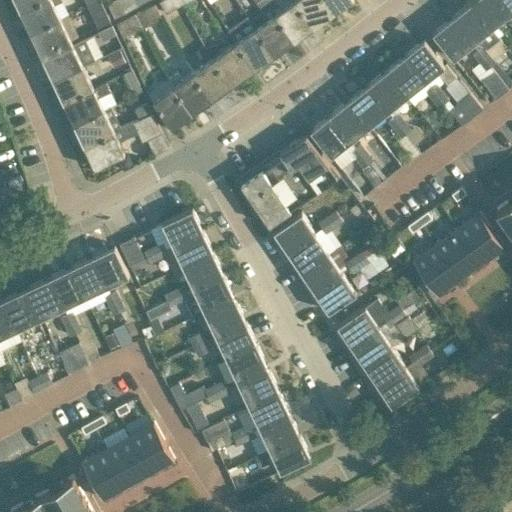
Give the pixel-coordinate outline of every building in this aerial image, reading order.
[(31,31),(61,16),(55,3),(60,0),(36,0),(21,8),(31,31)] [(101,0),(92,0),(87,3),(98,25),(111,19),(101,0)] [(108,0),(115,16),(130,9),(139,4),(137,0),(108,0)] [(160,0),(166,12),(182,3),(180,0),(160,0)] [(256,26),(255,26),(274,53),(295,39),(266,0),(256,0),(263,9),(251,18),(256,26)] [(278,0),(266,0),(295,39),(314,25),(296,0),(292,0),(283,7),(278,0)] [(334,11),(326,0),(296,0),(314,25),(334,11)] [(326,0),(334,11),(349,0),(326,0)] [(474,41),(479,47),(484,43),(487,46),(500,35),(499,34),(493,26),(471,0),(470,0),(452,15),(474,41)] [(471,0),(493,26),(496,23),(511,11),(502,0),(471,0)] [(511,0),(502,0),(511,11),(511,10),(511,0)] [(136,11),(144,26),(163,16),(155,1),(136,11)] [(136,11),(117,21),(125,36),(144,26),(136,11)] [(452,15),(433,30),(455,56),(474,41),(452,15)] [(42,52),(72,38),(61,16),(31,31),(42,52)] [(255,26),(246,32),(238,21),(228,28),(237,39),(236,39),(256,66),(274,53),(255,26)] [(98,29),(102,39),(117,32),(112,23),(98,29)] [(493,26),(499,34),(503,32),(496,23),(493,26)] [(42,52),(54,78),(84,64),(84,63),(96,58),(85,36),(73,41),(72,38),(42,52)] [(427,78),(438,69),(448,81),(457,74),(447,61),(445,62),(425,36),(406,52),(427,78)] [(213,56),(231,84),(252,69),(256,66),(236,39),(222,50),(215,41),(206,47),(213,56)] [(484,43),(479,47),(473,51),(480,60),(491,51),(487,46),(484,43)] [(120,47),(109,53),(114,65),(126,59),(120,47)] [(491,51),(480,60),(481,60),(487,68),(492,64),(495,68),(509,85),(511,82),(511,78),(495,57),(491,51)] [(408,93),(427,78),(406,52),(387,67),(408,93)] [(213,56),(193,70),(211,98),(231,84),(213,56)] [(94,85),(84,64),(54,78),(64,100),(94,86),(94,85)] [(142,89),(133,68),(132,67),(124,70),(134,92),(142,89)] [(389,108),(408,93),(387,67),(368,82),(389,108)] [(509,85),(495,68),(482,79),(495,96),(509,85)] [(193,70),(183,77),(177,70),(169,75),(170,76),(175,83),(172,85),(192,111),(211,98),(193,70)] [(192,111),(172,85),(175,83),(170,76),(149,91),(154,98),(173,125),(192,111)] [(94,85),(94,86),(64,100),(75,122),(105,108),(104,107),(112,104),(117,101),(107,79),(94,85)] [(444,89),(439,84),(437,80),(432,85),(426,89),(429,92),(433,97),(444,89)] [(389,108),(368,82),(349,97),(370,124),(389,108)] [(449,98),(450,97),(444,89),(433,97),(440,106),(445,101),(449,98)] [(449,106),(462,123),(483,107),(470,90),(449,106)] [(351,139),(370,124),(349,97),(330,112),(351,139)] [(153,110),(148,100),(147,101),(135,107),(140,117),(153,110)] [(105,108),(75,122),(85,144),(115,129),(109,118),(117,115),(112,104),(104,107),(105,108)] [(115,129),(85,144),(95,165),(126,151),(120,139),(139,130),(143,139),(163,130),(153,110),(140,117),(122,126),(115,129)] [(389,119),(395,127),(406,119),(399,110),(394,115),(389,119)] [(333,154),(351,139),(330,112),(311,127),(333,154)] [(406,119),(395,127),(402,136),(408,132),(413,127),(406,119)] [(270,222),(303,199),(340,174),(318,148),(307,131),(240,177),(270,222)] [(368,149),(361,141),(351,149),(357,157),(368,149)] [(370,161),(373,159),(374,157),(368,149),(357,157),(364,166),(370,161)] [(118,155),(124,168),(135,162),(129,150),(118,155)] [(370,164),(363,169),(372,181),(379,175),(370,164)] [(457,198),(467,191),(462,184),(452,191),(457,198)] [(511,195),(498,206),(511,226),(511,195)] [(163,220),(174,242),(204,228),(193,206),(163,220)] [(328,215),(335,225),(344,219),(336,209),(328,215)] [(423,222),(433,215),(428,209),(418,216),(423,222)] [(458,225),(483,260),(505,244),(480,209),(458,225)] [(275,228),(288,249),(316,230),(303,210),(275,228)] [(335,225),(328,215),(319,221),(326,231),(335,225)] [(418,216),(409,223),(413,229),(423,222),(418,216)] [(436,241),(461,276),(483,260),(458,225),(436,241)] [(174,242),(184,265),(215,251),(204,228),(174,242)] [(288,249),(302,269),(330,250),(316,230),(288,249)] [(145,256),(135,234),(120,241),(131,263),(145,256)] [(170,252),(167,245),(164,240),(158,243),(155,245),(160,256),(166,254),(170,252)] [(439,292),(461,276),(436,241),(414,257),(439,292)] [(93,253),(108,283),(130,272),(115,243),(93,253)] [(145,249),(147,255),(150,261),(160,256),(155,245),(145,249)] [(371,259),(362,265),(360,267),(368,277),(389,263),(378,247),(368,254),(371,259)] [(368,254),(364,248),(355,254),(362,265),(371,259),(368,254)] [(330,250),(302,269),(315,289),(344,270),(330,250)] [(215,251),(184,265),(195,288),(225,273),(215,251)] [(108,283),(93,253),(72,264),(86,294),(108,283)] [(362,265),(355,254),(346,260),(353,271),(360,267),(362,265)] [(72,264),(50,274),(64,304),(86,294),(72,264)] [(315,289),(329,309),(357,290),(344,270),(315,289)] [(235,294),(225,273),(195,288),(205,308),(235,294)] [(64,304),(50,274),(24,287),(38,317),(64,304)] [(185,283),(175,288),(180,300),(190,295),(185,283)] [(38,317),(24,287),(2,297),(17,327),(38,317)] [(105,294),(110,303),(122,297),(118,288),(105,294)] [(165,292),(168,298),(171,304),(180,300),(175,288),(165,292)] [(205,308),(217,333),(247,319),(235,294),(205,308)] [(0,298),(0,335),(17,327),(2,297),(0,298)] [(127,307),(122,297),(110,303),(114,313),(127,307)] [(146,308),(151,317),(158,314),(172,307),(171,304),(168,298),(146,308)] [(399,319),(408,313),(400,302),(391,308),(399,319)] [(338,322),(352,342),(379,323),(366,303),(338,322)] [(66,324),(79,318),(74,308),(62,314),(66,324)] [(399,319),(391,308),(382,314),(390,325),(395,321),(399,319)] [(409,312),(408,313),(399,319),(395,321),(406,335),(418,326),(409,312)] [(79,318),(66,324),(71,334),(77,331),(83,328),(79,318)] [(247,319),(217,333),(227,356),(258,341),(247,319)] [(352,342),(365,362),(393,343),(379,323),(352,342)] [(189,334),(194,344),(206,338),(202,328),(189,334)] [(115,330),(107,334),(112,345),(121,341),(122,340),(117,329),(115,330)] [(194,344),(199,354),(211,348),(206,338),(194,344)] [(268,363),(258,341),(227,356),(238,377),(268,363)] [(418,348),(426,359),(435,353),(428,342),(418,348)] [(365,362),(379,382),(407,364),(393,343),(365,362)] [(59,349),(62,357),(69,371),(76,368),(66,346),(59,349)] [(409,354),(417,365),(426,359),(418,348),(409,354)] [(268,363),(238,377),(249,401),(279,386),(268,363)] [(379,382),(393,402),(420,384),(407,364),(379,382)] [(38,374),(44,385),(54,381),(53,379),(48,369),(42,372),(38,374)] [(29,378),(34,390),(44,385),(38,374),(29,378)] [(225,378),(215,383),(221,395),(231,390),(225,378)] [(176,396),(185,392),(180,380),(170,385),(176,396)] [(221,395),(215,383),(205,387),(211,399),(221,395)] [(4,391),(10,404),(23,398),(22,396),(17,386),(4,391)] [(279,386),(249,401),(260,423),(290,409),(279,386)] [(127,400),(116,405),(120,412),(130,407),(127,400)] [(290,409),(260,423),(270,446),(301,432),(290,409)] [(209,422),(204,411),(192,416),(197,427),(209,422)] [(92,418),(96,425),(107,420),(103,413),(92,418)] [(214,422),(203,427),(208,440),(230,429),(224,417),(214,422)] [(92,418),(82,424),(86,431),(96,425),(92,418)] [(175,457),(155,419),(131,432),(151,470),(175,457)] [(251,422),(250,422),(242,426),(247,439),(248,438),(257,434),(254,428),(251,422)] [(247,439),(242,426),(232,431),(235,438),(238,443),(247,439)] [(230,429),(208,440),(212,448),(217,446),(235,438),(232,431),(231,429),(230,429)] [(151,470),(131,432),(107,445),(128,483),(147,472),(151,470)] [(270,446),(273,451),(281,469),(312,454),(301,432),(270,446)] [(83,458),(104,496),(128,483),(107,445),(83,458)] [(270,461),(265,449),(255,453),(255,455),(234,465),(241,479),(262,469),(260,465),(270,461)] [(11,507),(13,511),(94,511),(74,473),(11,507)]
